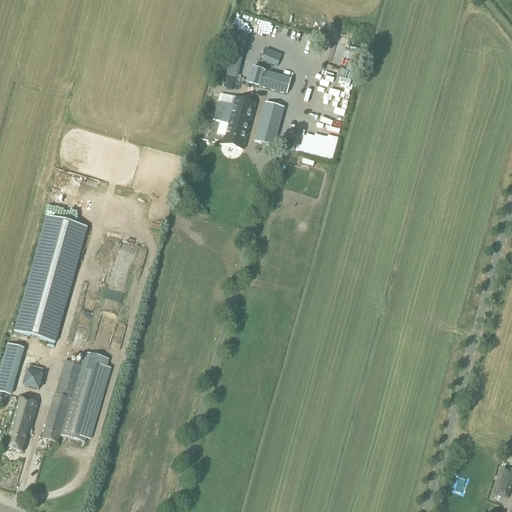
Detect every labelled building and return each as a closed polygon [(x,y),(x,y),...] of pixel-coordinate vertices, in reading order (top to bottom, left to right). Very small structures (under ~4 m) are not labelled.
[(277,68),(282,55),(267,49),(262,62),(277,68)] [(251,70),(247,85),(288,96),(292,81),(251,70)] [(235,80),(227,78),(224,89),(232,91),(235,80)] [(227,124),(223,137),(221,145),(242,150),(254,105),(220,95),(213,120),(227,124)] [(254,142),(273,147),(283,109),(265,104),(254,142)] [(314,161),(303,158),(302,160),(301,164),(313,167),(314,163),(314,161)] [(86,228),(46,217),(13,333),(54,344),(86,228)] [(15,377),(23,350),(7,345),(0,370),(0,379),(13,383),(15,377)] [(54,396),(42,439),(59,444),(61,437),(85,444),(86,439),(90,441),(111,369),(107,368),(109,360),(106,359),(85,353),(84,359),(81,367),(78,379),(61,374),(57,389),(73,394),(71,401),(55,396),(54,396)] [(41,377),(40,376),(28,373),(27,373),(27,374),(24,387),(37,391),(38,391),(38,390),(41,379),(41,377)] [(37,404),(16,398),(7,429),(8,429),(3,448),(22,453),(27,435),(29,435),(37,404)] [(511,484),(511,471),(504,469),(495,496),(507,500),(511,484)]
